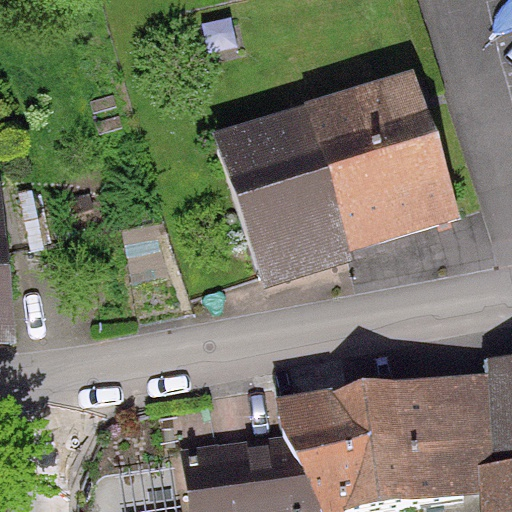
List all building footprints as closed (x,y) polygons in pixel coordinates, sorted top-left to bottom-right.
[(306,104),(216,132),(264,288),(353,261),(350,252),(461,218),(414,67),(305,101),(306,104)] [(0,181),(0,343),(17,344),(2,182),(0,181)] [(511,358),(487,359),(489,373),(493,463),(511,462),(511,358)] [(493,463),(489,373),(333,390),(332,387),(276,397),(282,428),(288,436),(318,511),(354,511),(371,508),(480,493),(478,464),(493,463)] [(318,511),(288,436),(181,449),(188,511),(318,511)] [(511,511),(511,462),(493,463),(478,464),(480,493),(480,511),(511,511)]
